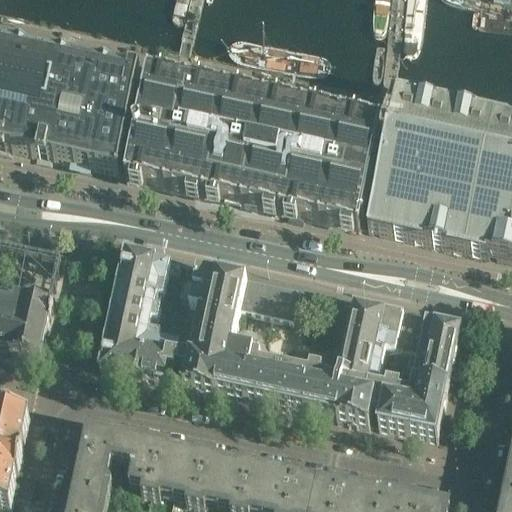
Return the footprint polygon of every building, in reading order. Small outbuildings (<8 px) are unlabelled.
[(174,0),(171,17),(171,19),(171,20),(172,22),(172,23),(173,25),(174,26),(176,27),(177,27),(178,28),(180,28),(182,28),(183,27),(185,27),(186,26),(187,25),(188,23),(188,22),(189,20),(189,19),(192,0),(174,0)] [(214,0),(208,33),(208,34),(208,36),(208,37),(209,39),(210,40),(211,41),(212,42),(213,43),(215,43),(217,43),(218,43),(220,43),(221,42),(222,41),(223,40),(224,39),(225,37),(225,36),(225,34),(232,0),(214,0)] [(371,0),(372,0),(372,2),(373,4),(374,5),(375,6),(376,7),(378,8),(379,9),(381,9),(383,9),(384,9),(386,8),(388,8),(389,7),(390,5),(391,4),(392,2),(392,0),(371,0)] [(422,83),(423,81),(432,0),(412,0),(404,81),(405,83),(406,84),(408,85),(409,86),(411,86),(413,86),(414,86),(416,86),(418,86),(419,85),(421,84),(422,83)] [(128,23),(47,6),(45,7),(44,7),(42,8),(41,9),(40,11),(39,12),(39,14),(39,16),(39,17),(39,19),(40,21),(40,22),(122,39),(123,38),(125,38),(126,37),(127,36),(129,35),(129,33),(130,32),(130,30),(131,29),(130,27),(130,25),(129,24),(128,23)] [(0,153),(120,180),(141,81),(140,81),(140,79),(140,77),(140,76),(139,75),(138,74),(137,73),(136,72),(135,72),(133,71),(131,72),(130,72),(129,73),(128,73),(126,75),(126,76),(125,77),(0,50),(0,153)] [(338,69),(257,53),(255,53),(254,54),(252,55),(251,56),(250,57),(249,59),(249,60),(249,62),(249,64),(249,66),(250,67),(250,69),(332,85),(333,85),(335,84),(336,84),(337,83),(339,81),(339,80),(340,79),(340,77),(341,75),(340,74),(340,72),(339,71),(338,69)] [(360,236),(383,132),(340,123),(337,118),(331,117),(326,120),(149,82),(126,185),(360,236)] [(511,128),(397,104),(369,237),(511,267),(511,128)] [(370,432),(373,418),(381,419),(379,435),(438,446),(461,337),(462,332),(355,310),(339,385),(322,381),(323,375),(311,372),(310,379),(260,368),(262,362),(254,360),(255,359),(233,354),(241,317),(295,328),(301,298),(198,277),(190,314),(200,316),(194,347),(193,351),(159,344),(161,338),(149,336),(152,324),(158,326),(161,313),(155,312),(157,301),(163,302),(171,268),(156,264),(157,263),(130,258),(130,257),(126,256),(100,377),(130,383),(129,384),(144,387),(144,386),(173,393),(174,391),(184,393),(183,394),(195,397),(195,398),(204,399),(216,401),(216,400),(338,425),(337,426),(349,428),(349,429),(358,431),(358,430),(370,432)] [(0,307),(0,355),(11,358),(10,359),(42,366),(50,326),(51,327),(54,312),(16,304),(14,311),(0,307)] [(194,347),(200,316),(190,314),(185,313),(178,343),(194,347)] [(23,456),(30,423),(0,416),(0,475),(18,480),(19,480),(24,456),(23,456)] [(135,468),(140,446),(89,435),(84,461),(105,465),(105,462),(114,464),(114,463),(135,468)] [(176,501),(184,459),(171,457),(172,453),(140,446),(135,468),(131,487),(146,490),(143,502),(161,506),(163,498),(176,501)] [(220,510),(229,469),(216,466),(217,462),(198,458),(197,462),(184,459),(176,501),(188,503),(186,511),(191,511),(206,511),(208,508),(220,510)] [(106,501),(114,464),(105,462),(105,465),(84,461),(76,495),(106,501)] [(266,511),(273,478),(261,476),(261,472),(242,468),(242,472),(229,469),(220,510),(228,511),(266,511)] [(0,510),(7,511),(10,511),(18,480),(0,475),(0,510)] [(312,511),(318,488),(305,485),(306,481),(287,477),(286,481),(273,478),(266,511),(312,511)] [(511,511),(511,482),(510,482),(503,511),(511,511)] [(359,511),(363,497),(350,494),(351,491),(332,487),(331,490),(318,488),(312,511),(359,511)] [(104,511),(106,501),(76,495),(72,511),(104,511)] [(383,511),(386,498),(376,496),(376,500),(363,497),(359,511),(383,511)] [(406,511),(409,503),(386,498),(383,511),(406,511)] [(450,511),(409,503),(406,511),(450,511)]
